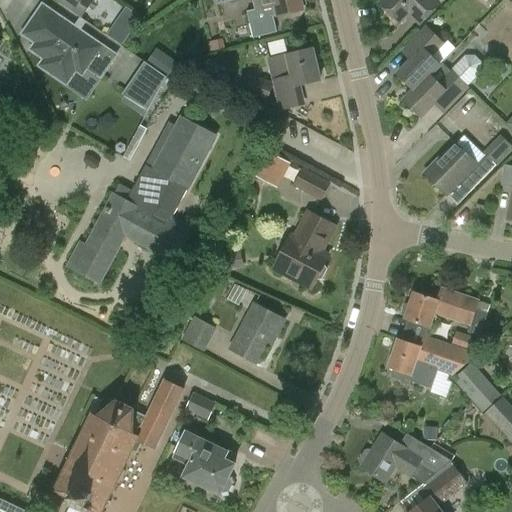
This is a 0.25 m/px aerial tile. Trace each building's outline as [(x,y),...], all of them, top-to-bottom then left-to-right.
[(61,0),(58,5),(80,20),(93,1),(98,0),(61,0)] [(299,0),(251,0),(254,11),(246,13),(253,39),(276,34),(273,17),(302,10),(299,0)] [(442,0),(384,0),(380,5),(399,23),(406,15),(419,28),(442,5),(440,3),(442,0)] [(100,77),(115,56),(43,7),(24,35),(36,44),(32,51),(45,60),(40,67),(66,85),(76,71),(82,75),(87,68),(100,77)] [(107,35),(123,48),(130,37),(114,27),(107,35)] [(442,64),(439,66),(430,57),(442,45),(426,29),(406,49),(415,57),(397,75),(413,91),(403,101),(406,104),(444,66),(442,64)] [(222,40),(208,43),(210,53),(225,49),(222,40)] [(177,64),(157,49),(148,62),(168,77),(177,64)] [(312,50),(286,56),(268,60),(280,111),(300,107),(295,88),(320,82),(312,50)] [(444,66),(406,104),(421,119),(439,101),(447,109),(467,89),(465,87),(481,72),(481,63),(474,56),(465,57),(450,72),(444,66)] [(166,78),(144,63),(122,95),(125,97),(122,102),(144,118),(166,78)] [(245,93),(268,101),(274,85),(251,77),(250,79),(243,76),(239,88),(246,91),(245,93)] [(168,123),(131,192),(119,185),(86,247),(80,244),(68,267),(99,284),(125,237),(173,263),(190,232),(170,221),(188,190),(216,137),(181,119),(176,127),(168,123)] [(130,162),(147,130),(141,126),(123,158),(130,162)] [(511,147),(502,138),(476,165),(455,144),(424,175),(446,197),(465,178),(475,188),(496,167),(511,149),(511,147)] [(290,164),(267,152),(254,176),(278,188),(290,164)] [(511,167),(504,166),(500,187),(511,189),(511,191),(511,198),(511,197),(511,217),(511,221),(511,167)] [(328,186),(303,172),(295,186),(320,200),(328,186)] [(306,212),(292,238),(290,237),(273,269),(311,289),(328,257),(323,255),(338,227),(306,212)] [(413,294),(409,305),(404,305),(401,315),(404,319),(407,321),(404,331),(427,338),(430,328),(434,316),(470,328),(468,333),(479,337),(487,314),(477,310),(480,301),(441,288),(436,302),(413,294)] [(270,335),(275,338),(284,321),(254,305),(230,351),(255,364),(270,335)] [(204,352),(217,329),(194,317),(182,340),(204,352)] [(427,338),(404,331),(401,341),(397,339),(387,368),(393,371),(392,375),(393,378),(402,381),(405,379),(406,376),(411,377),(410,381),(432,390),(437,372),(449,377),(475,355),(427,338)] [(456,333),(452,346),(467,350),(468,349),(477,352),(481,341),(471,338),(456,333)] [(453,380),(483,412),(501,395),(471,363),(453,380)] [(84,428),(60,478),(51,483),(53,493),(68,500),(66,504),(83,511),(90,511),(91,511),(92,511),(103,511),(132,452),(136,454),(140,444),(154,451),(183,390),(165,381),(147,419),(134,413),(134,410),(116,401),(96,417),(91,414),(89,419),(85,417),(80,426),(84,428)] [(185,410),(208,420),(216,404),(193,393),(185,410)] [(511,408),(503,398),(486,414),(511,442),(511,408)] [(232,455),(187,433),(174,459),(189,467),(183,480),(220,497),(236,465),(229,462),(232,455)] [(383,435),(372,452),(369,450),(365,451),(359,460),(359,464),(362,465),(361,468),(385,484),(394,469),(411,479),(411,478),(422,485),(452,463),(455,457),(433,444),(430,450),(407,435),(399,446),(383,435)] [(441,511),(438,508),(467,485),(454,466),(401,506),(407,511),(441,511)]
